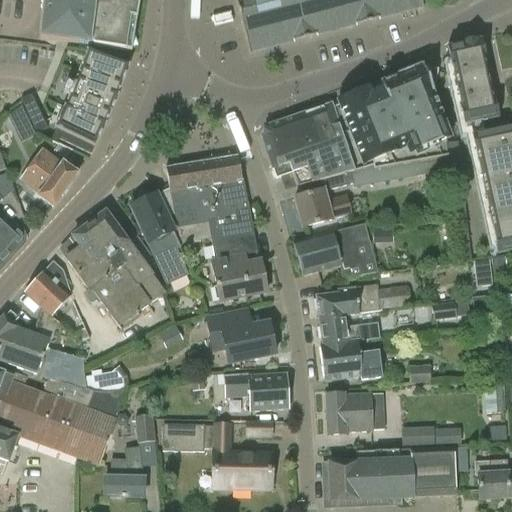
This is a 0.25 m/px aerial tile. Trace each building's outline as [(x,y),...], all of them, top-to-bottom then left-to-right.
[(43,0),(39,40),(77,45),(92,47),(95,48),(130,53),(138,0),(43,0)] [(233,0),(248,55),(422,10),(419,0),(233,0)] [(454,48),(441,51),(445,69),(460,129),(494,120),(475,43),(473,43),(473,41),(454,46),(454,48)] [(63,108),(58,119),(66,123),(61,134),(72,139),(83,144),(93,149),(94,149),(105,125),(107,120),(108,121),(118,96),(117,96),(119,91),(120,91),(128,66),(94,54),(90,65),(81,62),(77,74),(78,74),(76,79),(75,79),(65,103),(66,104),(64,108),(63,108)] [(436,72),(423,70),(373,89),(337,103),(338,107),(332,109),(347,155),(354,172),(363,169),(373,166),(374,170),(447,157),(447,155),(446,145),(445,140),(448,139),(430,92),(432,93),(436,73),(436,72)] [(24,108),(34,103),(31,96),(21,101),(24,108)] [(34,103),(24,108),(27,114),(37,110),(34,103)] [(306,170),(311,185),(325,181),(349,174),(354,172),(347,155),(332,109),(331,106),(265,128),(260,138),(271,172),(272,172),(275,180),(306,170)] [(21,108),(8,118),(20,146),(34,139),(21,108)] [(37,110),(27,114),(30,121),(41,116),(37,110)] [(30,121),(34,128),(44,123),(41,116),(30,121)] [(47,130),(44,123),(34,128),(37,134),(47,130)] [(511,126),(467,138),(496,255),(511,251),(511,126)] [(58,141),(61,134),(54,130),(48,143),(55,147),(58,141)] [(69,146),(72,139),(61,134),(58,141),(69,146)] [(72,139),(69,146),(79,151),(83,144),(72,139)] [(79,151),(90,156),(93,149),(83,144),(79,151)] [(37,199),(52,210),(77,176),(62,164),(61,166),(41,152),(19,181),(39,196),(37,199)] [(457,154),(447,155),(447,157),(449,173),(459,172),(457,154)] [(165,169),(168,190),(160,194),(171,217),(174,215),(180,246),(210,241),(214,262),(210,263),(218,304),(265,295),(259,262),(245,265),(243,256),(256,254),(241,183),(236,158),(165,169)] [(461,189),(459,172),(449,173),(451,191),(461,189)] [(349,174),(325,181),(328,192),(352,185),(349,174)] [(0,177),(0,266),(22,243),(21,236),(0,216),(0,201),(1,201),(13,190),(7,175),(0,177)] [(461,189),(451,191),(453,209),(463,207),(461,189)] [(346,197),(326,203),(323,192),(293,200),(301,230),(351,217),(346,197)] [(129,208),(146,246),(166,287),(188,276),(176,251),(180,250),(172,234),(174,233),(156,196),(129,208)] [(463,207),(453,209),(455,226),(465,225),(463,207)] [(150,277),(104,214),(71,238),(80,250),(65,260),(89,293),(91,291),(118,328),(120,331),(139,317),(137,314),(162,295),(150,278),(150,277)] [(456,244),(467,243),(465,225),(455,226),(456,244)] [(302,278),(341,267),(344,280),(377,274),(364,226),(354,228),(332,234),(332,233),(293,243),(302,278)] [(469,263),(467,243),(456,244),(459,264),(469,263)] [(491,261),(475,262),(476,288),(492,287),(491,261)] [(43,274),(24,294),(41,310),(50,318),(69,297),(61,273),(52,265),(44,274),(43,274)] [(354,289),(355,293),(315,298),(318,321),(342,318),(358,316),(358,315),(408,308),(406,287),(377,291),(377,286),(354,289)] [(430,308),(432,322),(455,319),(453,305),(430,308)] [(2,318),(0,320),(0,363),(36,376),(47,346),(54,345),(60,327),(50,318),(41,310),(32,332),(35,333),(33,338),(16,331),(11,327),(16,321),(9,314),(4,320),(2,318)] [(271,331),(269,332),(267,325),(232,332),(229,316),(206,321),(212,352),(224,350),(227,366),(274,356),(273,349),(275,348),(277,346),(274,333),(271,331)] [(376,325),(344,329),(342,318),(318,321),(322,347),(356,343),(378,340),(376,325)] [(356,343),(322,347),(318,347),(323,383),(360,379),(360,383),(381,380),(378,353),(358,356),(356,343)] [(49,350),(40,378),(47,380),(84,394),(82,374),(81,360),(49,350)] [(409,369),(410,385),(430,384),(429,368),(409,369)] [(91,377),(84,378),(86,394),(125,391),(123,377),(122,377),(116,370),(111,374),(101,376),(91,377)] [(0,460),(6,463),(7,463),(16,438),(76,460),(98,468),(103,454),(110,436),(125,391),(86,394),(84,394),(47,380),(42,394),(24,388),(26,379),(4,371),(3,375),(0,374),(0,460)] [(285,375),(247,377),(247,375),(223,377),(225,400),(249,399),(249,413),(287,411),(285,375)] [(203,378),(190,379),(191,392),(204,391),(203,378)] [(489,388),(488,412),(503,412),(504,389),(489,388)] [(344,437),(344,434),(371,433),(371,412),(407,411),(407,398),(403,398),(403,391),(380,392),(380,394),(370,394),(370,396),(343,397),(343,396),(324,396),(326,437),(344,437)] [(134,419),(136,445),(155,443),(152,423),(152,417),(134,419)] [(245,424),(245,440),(271,440),(271,424),(245,424)] [(269,455),(230,454),(231,425),(213,425),(213,428),(162,427),(162,453),(203,453),(203,450),(213,450),(212,491),(269,492),(269,455)] [(460,427),(402,429),(402,445),(461,443),(460,427)] [(141,498),(142,481),(139,449),(124,451),(125,462),(110,461),(110,480),(104,480),(104,497),(141,498)] [(413,451),(397,452),(356,454),(356,463),(327,464),(329,503),(411,500),(455,497),(454,460),(453,449),(413,451)] [(466,449),(453,449),(454,460),(466,460),(466,449)] [(508,500),(507,474),(506,462),(474,464),(474,476),(476,476),(477,501),(508,500)]
